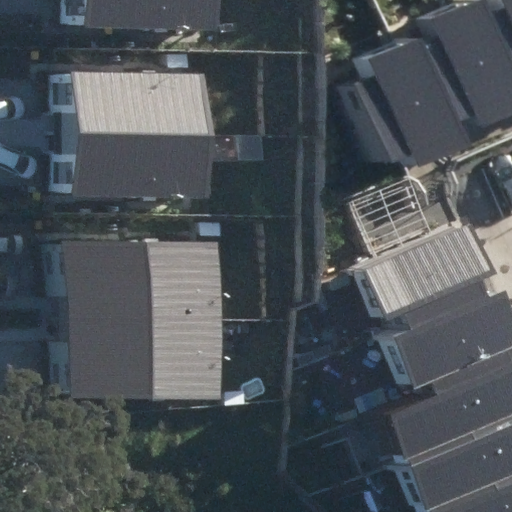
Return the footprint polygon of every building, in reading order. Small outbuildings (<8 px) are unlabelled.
[(210,0),(61,0),(61,17),(210,18),(210,0)] [(347,67),(331,73),(360,143),(377,136),(383,151),(432,131),(422,108),(436,102),(441,116),(493,95),(487,80),(502,74),(508,89),(511,87),(511,0),(470,0),(450,8),(447,0),(433,0),(403,12),(409,29),(388,38),(385,30),(340,49),(347,67)] [(202,66),(51,63),(48,184),(200,187),(202,66)] [(427,386),(375,407),(418,511),(511,511),(511,351),(506,354),(500,339),(511,334),(511,333),(491,283),(479,288),(471,269),(486,263),(467,216),(354,262),(374,311),(393,303),(399,319),(382,326),(403,378),(420,371),(427,386)] [(196,234),(43,234),(43,386),(196,387),(196,234)]
